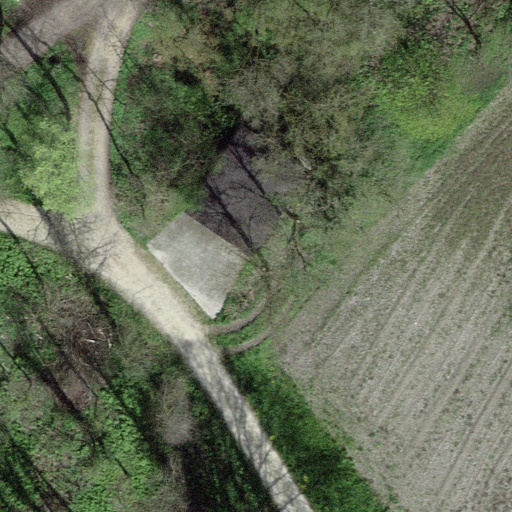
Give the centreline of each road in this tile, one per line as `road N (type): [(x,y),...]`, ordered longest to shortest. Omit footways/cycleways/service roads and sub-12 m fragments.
road 1 (track): [(271,511),(96,239),(0,208)]
road 2 (track): [(96,239),(82,111),(116,0)]
